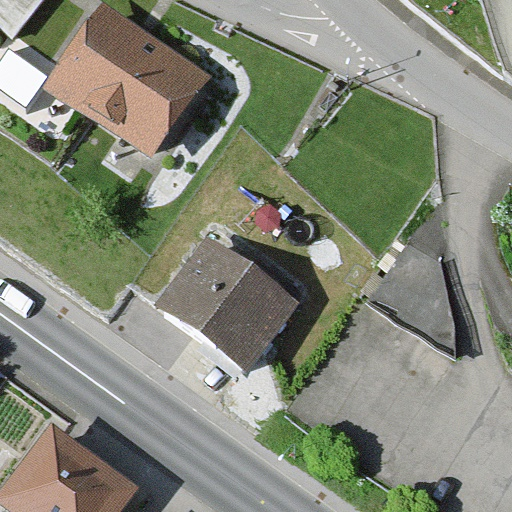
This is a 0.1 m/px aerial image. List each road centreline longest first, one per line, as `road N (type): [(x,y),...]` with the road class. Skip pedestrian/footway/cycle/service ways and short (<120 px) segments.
road 1 (secondary): [(0,317),(270,511)]
road 2 (unclassified): [(335,10),(511,146)]
